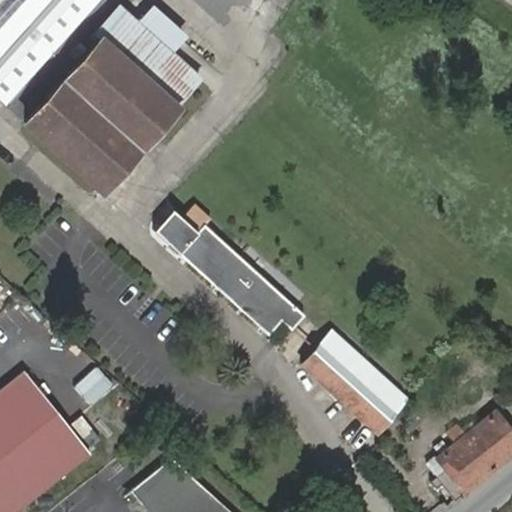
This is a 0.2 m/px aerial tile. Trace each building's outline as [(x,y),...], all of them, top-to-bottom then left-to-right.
[(0,0),(0,99),(2,101),(92,0),(0,0)] [(101,35),(99,34),(22,122),(99,192),(153,133),(178,105),(201,77),(172,51),(186,35),(151,4),(136,20),(123,8),(101,35)] [(289,302),(203,223),(201,225),(195,232),(170,209),(153,229),(267,333),(280,320),(289,329),(303,314),(289,302)] [(397,408),(405,399),(385,382),(327,329),(297,364),(374,434),(397,408)] [(22,369),(0,386),(0,511),(16,511),(90,454),(22,369)] [(491,467),(511,450),(511,433),(493,409),(463,433),(491,467)] [(86,445),(95,438),(77,416),(68,423),(86,445)] [(462,490),(491,467),(463,433),(441,451),(435,456),(443,467),(429,479),(434,487),(440,483),(452,499),(462,490)] [(109,494),(132,474),(117,455),(93,475),(109,494)] [(231,511),(171,457),(131,488),(150,511),(231,511)]
